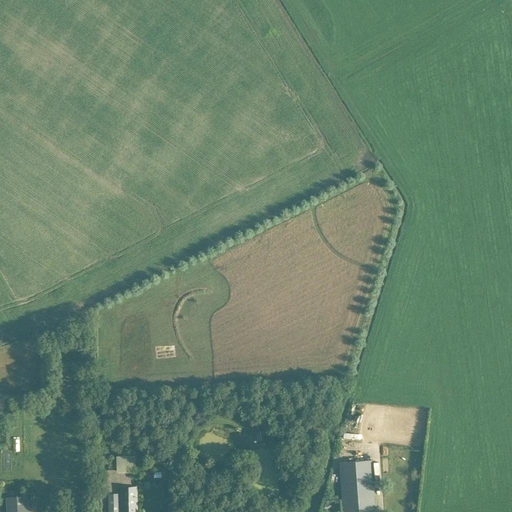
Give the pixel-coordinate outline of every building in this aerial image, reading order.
[(118,455),(118,472),(137,471),(137,454),(118,455)] [(346,461),(340,462),(343,503),(343,511),(350,511),(375,510),(374,500),(371,459),(368,459),(346,461)] [(137,511),(137,486),(121,487),(121,511),(137,511)] [(119,511),(119,493),(109,493),(109,511),(119,511)] [(6,497),(6,511),(29,511),(28,495),(6,497)]
